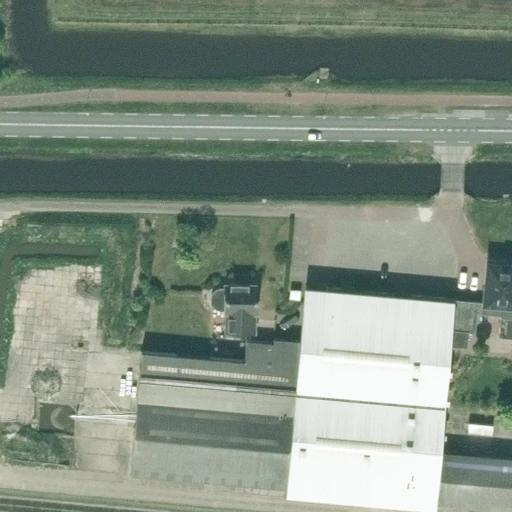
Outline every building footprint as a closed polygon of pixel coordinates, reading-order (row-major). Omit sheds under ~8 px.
[(511,264),(504,264),(505,261),(490,259),(490,263),(487,263),(483,302),(458,300),(456,324),(475,325),(476,313),(482,313),(482,314),(500,315),(498,337),(511,338),(511,264)] [(256,314),(256,285),(224,285),(223,289),(220,289),(216,290),(213,292),(211,296),(210,299),(211,303),(213,306),(216,309),(219,310),(223,310),(223,314),(225,314),(225,333),(254,333),(254,314),(256,314)] [(390,297),(390,294),(325,288),(320,344),(299,342),(299,340),(273,337),(272,341),(245,339),(244,359),(140,350),(129,474),(511,508),(511,459),(444,454),(454,346),(455,330),(456,324),(458,300),(410,296),(410,299),(390,297)] [(299,291),(298,291),(290,290),(289,298),(298,299),(299,291)] [(466,347),(468,331),(455,330),(454,346),(466,347)] [(46,421),(71,422),(72,402),(47,401),(46,421)] [(511,409),(503,409),(503,423),(511,423),(511,409)]
